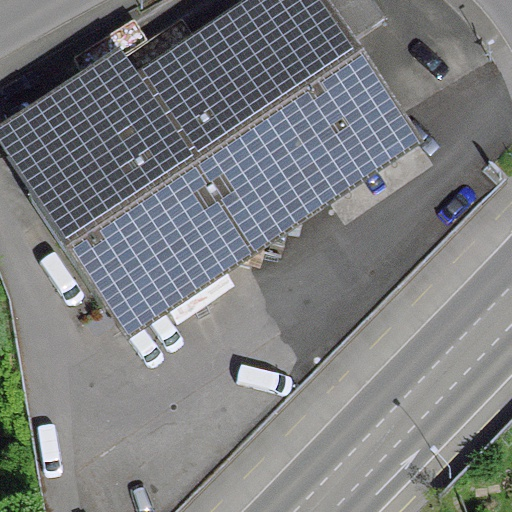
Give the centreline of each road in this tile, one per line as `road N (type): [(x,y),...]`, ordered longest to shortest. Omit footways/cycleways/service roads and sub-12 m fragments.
road 1 (unknown): [(0,85),(42,269),(76,303),(107,317),(152,321),(222,310),(430,168)]
road 2 (primary): [(313,511),(511,317)]
